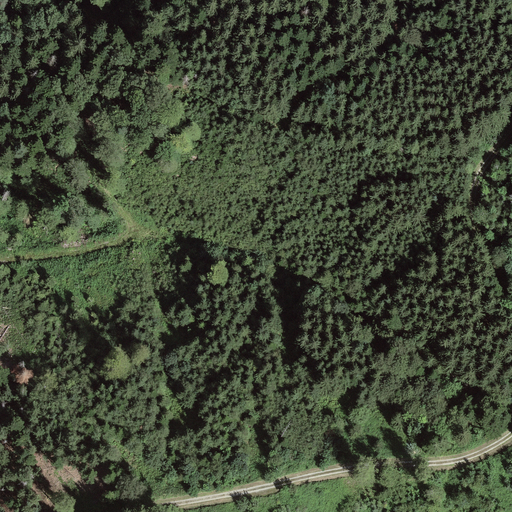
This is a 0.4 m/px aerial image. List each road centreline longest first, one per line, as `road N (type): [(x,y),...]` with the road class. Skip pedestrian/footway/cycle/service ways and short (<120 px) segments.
road 1 (track): [(130,511),(391,462),(446,461),(473,455),(511,430)]
road 2 (track): [(79,0),(58,93),(127,234),(96,249),(0,261)]
road 3 (track): [(394,0),(392,47),(306,99),(287,126),(293,152),(351,226)]
road 4 (track): [(511,301),(471,204),(481,168),(511,132)]
